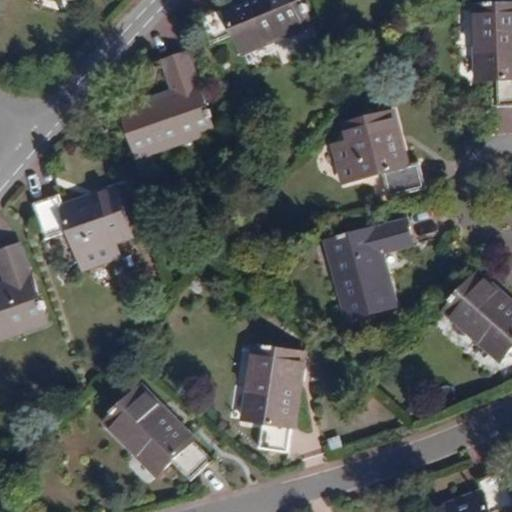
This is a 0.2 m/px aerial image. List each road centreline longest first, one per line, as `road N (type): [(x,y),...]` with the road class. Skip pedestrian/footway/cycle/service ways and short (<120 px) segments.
road 1 (residential): [(230,511),(405,461),(511,414)]
road 2 (residential): [(24,144),(152,0)]
road 3 (residential): [(511,251),(480,238),(463,208),(479,161),(511,148)]
